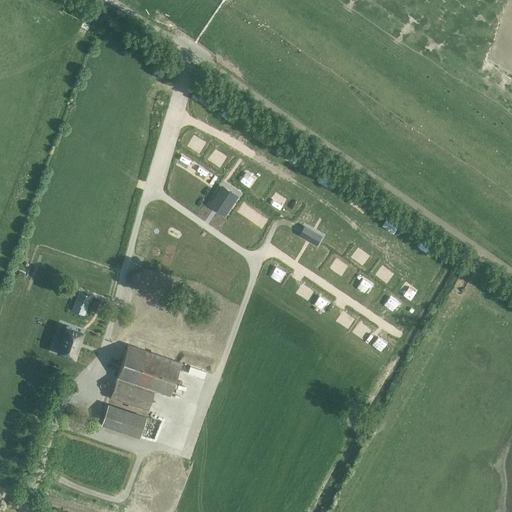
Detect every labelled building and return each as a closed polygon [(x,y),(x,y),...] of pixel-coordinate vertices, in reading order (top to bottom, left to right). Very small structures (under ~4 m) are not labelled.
[(222,188),(211,204),(224,213),(235,196),(222,188)] [(307,229),(303,236),(317,244),(321,237),(307,229)] [(129,271),(126,280),(136,283),(139,274),(129,271)] [(79,293),(73,311),(84,314),(90,296),(79,293)] [(66,328),(57,354),(74,359),(82,333),(66,328)] [(129,344),(118,377),(155,391),(170,396),(181,363),(129,344)] [(148,410),(155,391),(118,377),(111,397),(148,410)] [(139,437),(146,418),(108,404),(101,424),(139,437)]
